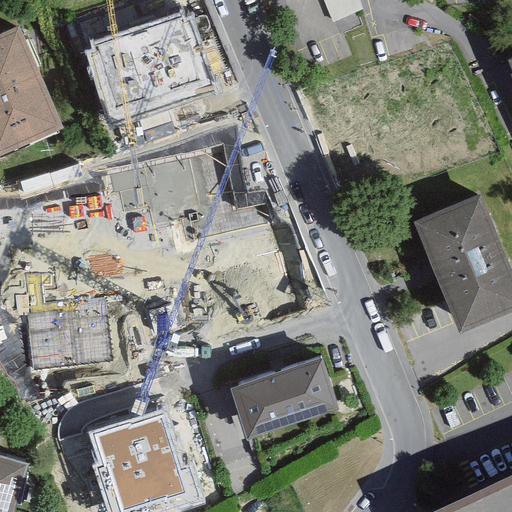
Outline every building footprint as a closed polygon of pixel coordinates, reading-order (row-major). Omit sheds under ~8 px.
[(325,0),(334,20),(363,8),(361,0),(325,0)] [(191,9),(82,44),(109,128),(135,120),(167,109),(216,93),(191,9)] [(22,22),(0,31),(0,151),(66,122),(22,22)] [(450,43),(301,88),(350,201),(501,153),(450,43)] [(148,142),(175,132),(167,109),(135,120),(148,142)] [(224,144),(110,176),(123,213),(129,231),(182,220),(187,240),(271,221),(266,203),(235,209),(224,144)] [(511,255),(481,182),(413,210),(459,319),(511,299),(511,255)] [(65,209),(0,211),(0,289),(65,283),(65,209)] [(272,232),(166,257),(182,335),(295,304),(272,232)] [(110,292),(8,302),(14,377),(116,362),(110,292)] [(322,357),(230,388),(246,440),(341,412),(322,357)] [(162,403),(87,423),(109,508),(186,486),(162,403)] [(23,511),(39,466),(0,453),(0,511),(23,511)] [(511,511),(511,479),(441,511),(511,511)]
